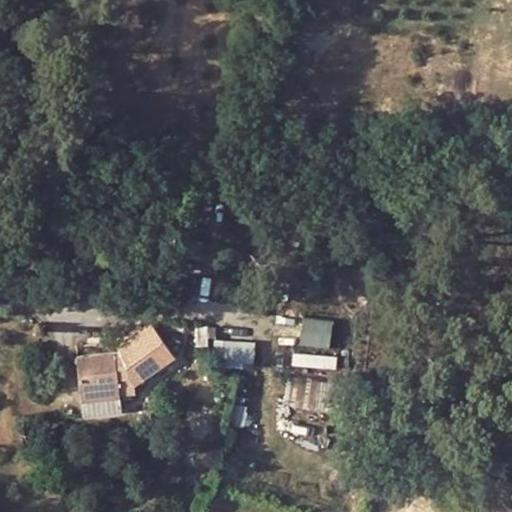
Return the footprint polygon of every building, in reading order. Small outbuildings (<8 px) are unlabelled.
[(429,315),(440,323),(447,312),(436,304),(429,315)] [(300,316),(300,341),(329,342),(330,317),(300,316)] [(79,388),(118,389),(119,382),(125,382),(129,389),(175,361),(154,327),(119,348),(119,355),(79,354),(79,388)] [(253,363),(252,337),(220,337),(220,364),(253,363)] [(118,399),(118,389),(79,388),(79,398),(118,399)]
